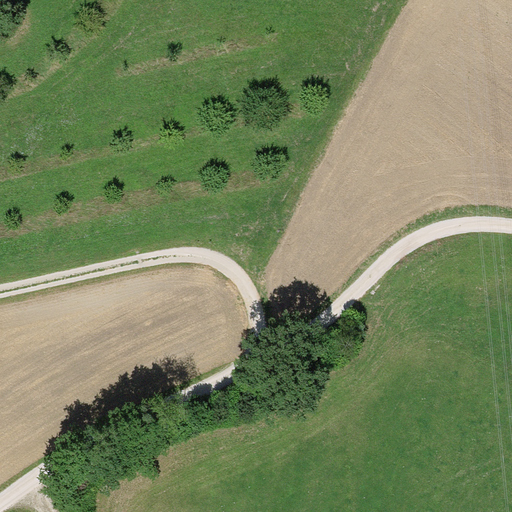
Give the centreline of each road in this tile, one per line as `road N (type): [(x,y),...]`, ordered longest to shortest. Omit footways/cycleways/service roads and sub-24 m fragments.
road 1 (track): [(0,293),(142,260),(199,256),(237,274),(262,359),(121,430),(0,505)]
road 2 (track): [(262,359),(430,232),(477,222),(511,228)]
